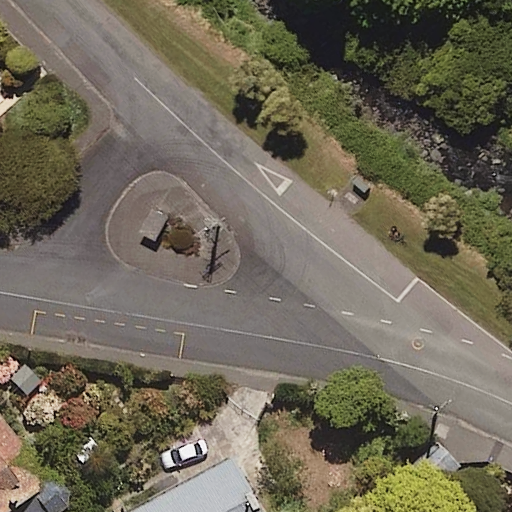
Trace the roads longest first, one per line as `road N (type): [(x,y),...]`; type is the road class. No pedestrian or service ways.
road 1 (unclassified): [(53,298),(324,345),(506,399)]
road 2 (unclassified): [(506,399),(179,119)]
road 3 (unclassified): [(179,119),(97,166),(65,196),(53,298)]
road 4 (unclassified): [(179,119),(51,0)]
